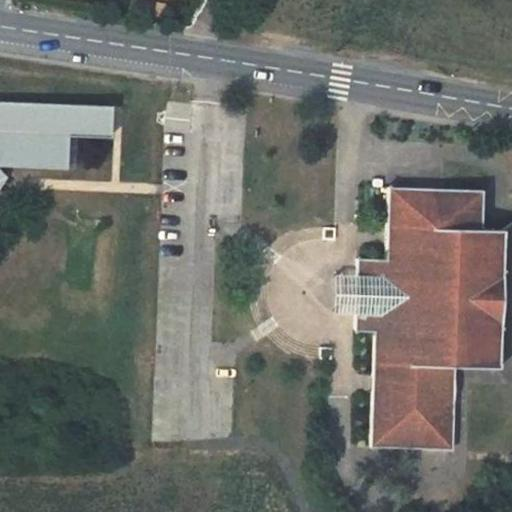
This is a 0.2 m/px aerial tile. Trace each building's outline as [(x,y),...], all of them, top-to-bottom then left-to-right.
[(0,168),(66,171),(67,138),(109,139),(111,107),(0,103),(0,189),(7,180),(0,172),(0,168)] [(358,258),(356,275),(356,313),(355,330),(373,330),(372,376),(379,376),(379,391),(372,391),(370,446),(449,450),(452,366),(488,367),(498,357),(501,241),(493,230),(479,229),(480,191),(387,187),(386,259),(358,258)] [(501,231),(493,230),(501,241),(501,231)] [(332,313),(356,313),(356,275),(333,275),(332,294),(332,313)] [(498,367),(498,357),(488,367),(498,367)]
